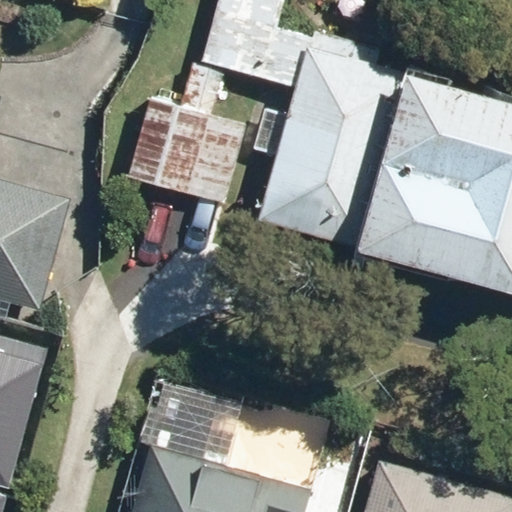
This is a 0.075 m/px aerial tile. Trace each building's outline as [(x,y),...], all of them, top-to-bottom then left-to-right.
[(260,219),(511,288),(511,98),(376,61),(379,52),(280,25),(286,0),(217,0),(201,58),(297,85),(260,219)] [(129,175),(225,201),(248,121),(151,95),(129,175)] [(0,293),(40,305),(73,185),(0,164),(0,293)] [(0,461),(17,466),(48,344),(0,331),(0,461)] [(133,511),(304,511),(312,486),(154,441),(133,511)] [(511,511),(511,489),(379,453),(363,511),(511,511)] [(0,511),(2,511),(11,481),(0,478),(0,511)]
